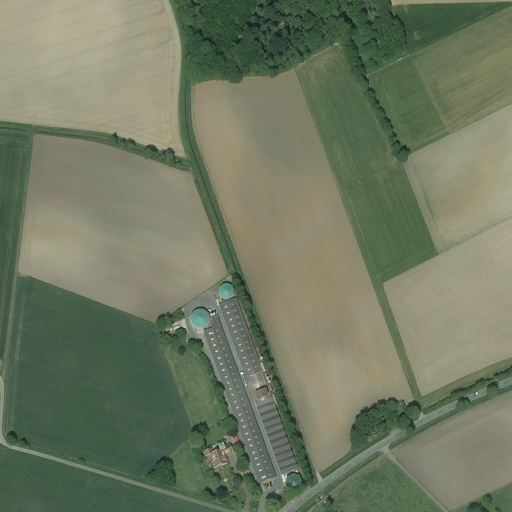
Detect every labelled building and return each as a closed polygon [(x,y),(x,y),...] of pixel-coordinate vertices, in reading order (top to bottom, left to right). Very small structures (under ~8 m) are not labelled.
[(223,287),(222,288),(221,288),(221,289),(220,290),(219,291),(219,292),(219,293),(219,294),(219,295),(219,296),(219,297),(220,298),(221,299),(222,300),(223,300),(224,301),(225,301),(226,301),(228,301),(229,300),(230,300),(230,299),(231,299),(232,298),(233,297),(233,296),(233,295),(233,294),(233,293),(233,292),(233,291),(232,290),(232,289),(231,289),(230,288),(229,287),(228,287),(227,287),(226,286),(224,287),(223,287)] [(271,395),(236,301),(220,307),(254,401),(271,395)] [(200,311),(197,311),(196,312),(195,312),(194,313),(193,314),(192,315),(191,317),(191,318),(191,319),(191,321),(191,322),(191,323),(191,324),(192,325),(193,326),(194,327),(195,328),(196,329),(198,329),(199,330),(200,330),(202,329),(203,329),(205,328),(206,327),(207,326),(208,325),(209,324),(209,323),(209,322),(209,321),(209,320),(209,319),(209,318),(209,317),(209,316),(208,315),(207,314),(206,313),(205,312),(204,312),(203,311),(201,311),(200,311)] [(275,478),(220,326),(204,333),(259,484),(275,478)] [(298,469),(271,395),(254,401),(281,476),(298,469)] [(230,445),(221,448),(222,451),(223,451),(225,456),(233,453),(230,445)] [(222,451),(213,454),(211,450),(203,453),(205,458),(211,456),(213,463),(212,463),(211,463),(212,463),(214,469),(227,464),(228,464),(227,464),(225,458),(226,457),(225,456),(223,451),(222,451)] [(292,476),(291,477),(289,477),(289,478),(288,479),(287,480),(287,481),(286,482),(286,483),(286,484),(286,486),(287,487),(287,488),(288,489),(289,489),(290,490),(292,491),(293,491),(294,491),(295,491),(296,491),(297,490),(298,490),(298,489),(299,488),(300,488),(300,487),(301,486),(301,485),(301,483),(301,482),(301,481),(300,480),(300,479),(299,479),(298,478),(298,477),(297,477),(296,476),(294,476),(293,476),(292,476)]
